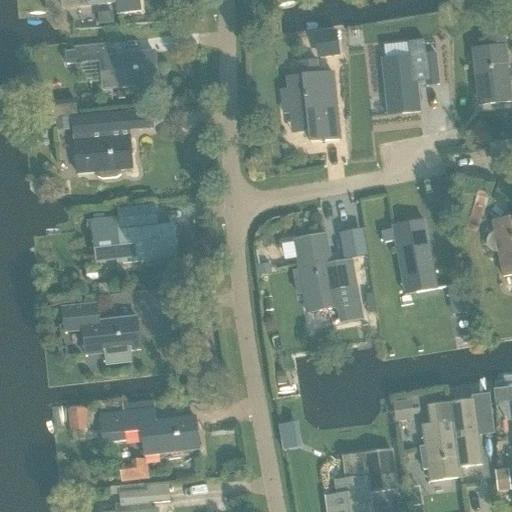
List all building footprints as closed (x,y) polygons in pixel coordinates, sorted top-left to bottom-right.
[(60,0),(62,11),(116,4),(117,17),(142,13),(140,0),(60,0)] [(113,15),(97,17),(99,29),(115,26),(113,15)] [(490,105),(511,102),(503,33),(486,35),(488,49),(473,51),(477,92),(488,90),(490,105)] [(317,36),(320,58),(338,56),(335,34),(317,36)] [(117,89),(158,85),(154,53),(107,58),(105,47),(76,50),(76,53),(66,54),(67,65),(100,61),(102,80),(116,79),(117,89)] [(388,116),(420,112),(417,84),(425,83),(426,87),(439,85),(436,55),(423,57),(423,58),(414,59),(414,57),(382,61),(388,116)] [(291,120),(302,118),(303,133),(308,132),(309,145),(343,141),(336,73),(319,75),(318,62),(300,64),(301,78),(287,79),(288,91),(282,92),(284,114),(291,114),(291,120)] [(128,114),(71,118),(75,174),(97,173),(97,176),(103,179),(117,177),(120,174),(120,171),(132,170),(130,138),(120,139),(119,132),(154,129),(152,112),(128,114)] [(511,164),(511,141),(490,147),(494,168),(511,164)] [(123,264),(177,258),(173,226),(125,231),(124,219),(92,222),(94,236),(115,234),(116,241),(120,240),(123,264)] [(511,219),(493,223),(495,234),(491,236),(489,238),(488,241),(487,244),(488,246),(489,249),(491,251),(493,252),(495,253),(499,253),(503,277),(511,275),(511,219)] [(416,294),(437,290),(424,222),(393,228),(393,231),(403,282),(414,280),(416,294)] [(363,228),(340,233),(345,258),(368,254),(363,228)] [(395,241),(393,231),(384,233),(385,243),(395,241)] [(327,236),(294,242),(300,272),(295,273),(299,295),(304,294),(305,300),(317,298),(320,312),(341,308),(344,324),(365,320),(354,262),(333,266),(327,236)] [(261,275),(270,274),(269,265),(259,267),(261,275)] [(465,298),(462,286),(447,289),(450,301),(465,298)] [(98,307),(65,310),(68,334),(83,333),(85,346),(86,357),(100,355),(104,355),(106,368),(133,365),(131,352),(140,351),(137,319),(100,323),(98,307)] [(124,434),(142,432),(145,456),(199,451),(195,419),(156,423),(154,402),(122,405),(123,413),(100,416),(103,444),(125,441),(124,434)] [(461,468),(482,465),(474,403),(449,406),(451,424),(423,428),(426,447),(421,448),(424,472),(429,471),(430,482),(462,478),(461,468)] [(410,405),(392,408),(395,427),(413,424),(410,405)] [(84,411),(69,412),(71,432),(86,430),(84,411)] [(344,459),(346,480),(334,481),(336,498),(327,499),(328,511),(372,511),(370,494),(398,490),(392,453),(344,459)] [(158,511),(150,511),(150,504),(170,502),(168,485),(147,488),(147,492),(120,494),(121,507),(117,508),(117,511),(158,511)] [(413,486),(407,487),(409,502),(415,501),(413,486)]
